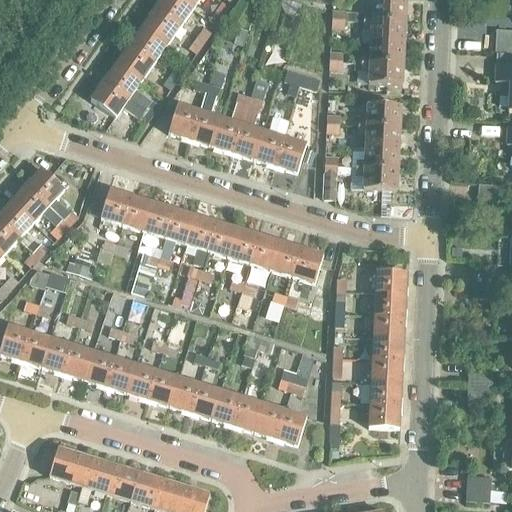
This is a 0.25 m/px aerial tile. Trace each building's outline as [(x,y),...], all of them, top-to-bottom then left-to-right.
[(177,0),(162,0),(155,11),(180,28),(192,10),(177,0)] [(177,0),(192,10),(199,0),(177,0)] [(345,0),(335,0),(333,7),(343,10),(345,0)] [(405,25),(407,3),(373,2),(373,15),(345,14),(345,22),(405,25)] [(155,11),(142,29),(166,47),(180,28),(155,11)] [(216,12),(208,23),(216,29),(224,18),(216,12)] [(345,14),(332,13),(331,22),(345,22),(345,14)] [(344,32),(345,23),(345,22),(331,22),(331,32),(344,32)] [(404,46),(405,25),(345,22),(345,23),(364,24),(363,30),(372,31),(371,44),(404,46)] [(142,29),(130,47),(154,64),(159,57),(166,47),(142,29)] [(203,30),(196,40),(204,46),(211,36),(203,30)] [(239,31),(234,46),(242,49),(247,34),(239,31)] [(495,54),(511,54),(511,32),(496,32),(495,54)] [(196,57),(204,46),(196,40),(187,52),(196,57)] [(362,64),(403,66),(404,46),(371,44),(370,58),(362,57),(362,64)] [(130,47),(116,65),(141,83),(154,64),(130,47)] [(329,54),(329,64),(342,64),(342,55),(329,54)] [(511,56),(497,56),(496,67),(495,67),(495,84),(510,85),(509,114),(511,114),(511,56)] [(342,74),(342,64),(329,64),(328,74),(342,74)] [(354,65),(354,71),(361,72),(370,72),(369,87),(402,89),(403,66),(362,64),(361,66),(354,65)] [(116,65),(104,83),(152,118),(158,109),(152,104),(134,92),(141,83),(116,65)] [(175,68),(170,76),(178,82),(185,72),(177,66),(175,68)] [(287,73),(283,85),(290,87),(287,97),(296,99),(299,90),(303,78),(287,73)] [(162,88),(170,94),(178,82),(170,76),(162,88)] [(199,114),(190,143),(211,149),(220,120),(211,117),(216,100),(217,100),(222,82),(210,78),(207,86),(204,96),(199,114)] [(320,83),(303,78),(299,90),(316,95),(320,83)] [(192,92),(204,96),(207,86),(195,82),(192,92)] [(255,82),(250,100),(262,103),(268,86),(255,82)] [(104,83),(90,103),(114,120),(121,110),(138,122),(137,124),(144,129),(152,118),(104,83)] [(211,149),(233,156),(250,100),(237,96),(235,106),(236,106),(230,123),(220,120),(211,149)] [(254,131),(262,103),(250,100),(233,156),(253,162),(262,133),(254,131)] [(168,136),(190,143),(199,114),(177,107),(168,136)] [(358,121),(357,128),(399,130),(400,108),(368,107),(367,121),(358,121)] [(326,117),(326,127),(339,128),(340,118),(326,117)] [(339,137),(339,128),(326,127),(325,137),(339,137)] [(357,135),(366,135),(365,149),(398,151),(399,130),(357,128),(357,135)] [(284,140),(262,133),(253,162),(275,169),(284,140)] [(306,146),(295,143),(284,140),(275,169),(297,175),(306,146)] [(356,162),(355,170),(397,172),(398,151),(365,149),(365,163),(356,162)] [(314,156),(306,153),(302,166),(310,169),(314,156)] [(325,159),(324,168),(337,169),(338,160),(325,159)] [(337,178),(337,169),(324,168),(324,177),(337,178)] [(396,194),(397,172),(355,170),(355,177),(364,177),(363,192),(396,194)] [(42,171),(26,188),(70,229),(78,220),(71,213),(69,216),(54,202),(63,191),(42,171)] [(336,178),(337,178),(324,177),(322,202),(334,203),(336,178)] [(478,199),(502,200),(502,188),(478,187),(478,199)] [(26,188),(11,204),(33,225),(41,216),(55,229),(50,235),(57,243),(70,229),(26,188)] [(108,192),(100,221),(122,228),(131,199),(108,192)] [(131,199),(122,228),(143,234),(152,206),(131,199)] [(11,204),(0,216),(0,223),(18,241),(33,254),(38,248),(23,235),(33,225),(11,204)] [(152,206),(143,234),(165,241),(174,212),(152,206)] [(159,260),(156,270),(168,273),(171,264),(168,263),(174,244),(186,247),(195,219),(174,212),(165,241),(159,260)] [(195,219),(186,247),(197,251),(192,267),(201,270),(207,254),(217,225),(195,219)] [(0,223),(0,255),(2,258),(18,241),(0,223)] [(217,225),(207,254),(228,260),(238,232),(217,225)] [(238,232),(228,260),(249,267),(259,238),(238,232)] [(259,238),(249,267),(271,273),(280,245),(259,238)] [(104,243),(101,253),(112,256),(113,257),(116,247),(104,243)] [(280,245),(271,273),(292,280),(301,251),(280,245)] [(38,248),(33,254),(40,261),(48,253),(41,246),(38,248)] [(126,260),(129,251),(116,247),(113,257),(126,260)] [(451,259),(461,259),(462,251),(451,250),(451,259)] [(292,280),(287,295),(299,299),(304,283),(313,286),(313,288),(316,290),(314,296),(329,300),(330,293),(332,284),(335,272),(334,272),(320,268),(323,258),(301,251),(292,280)] [(109,267),(112,256),(101,253),(98,263),(109,267)] [(33,254),(23,265),(30,272),(40,261),(33,254)] [(144,264),(143,266),(156,270),(159,260),(146,256),(144,264)] [(89,271),(91,265),(76,260),(74,266),(70,265),(66,275),(92,283),(95,273),(89,271)] [(131,292),(130,296),(146,301),(156,270),(143,266),(144,264),(140,263),(137,272),(131,292)] [(186,279),(198,283),(201,273),(189,269),(186,279)] [(214,277),(201,273),(198,283),(211,287),(214,277)] [(358,285),(357,296),(375,297),(375,298),(405,299),(406,275),(376,274),(375,285),(358,285)] [(47,283),(48,279),(37,275),(32,292),(43,295),(47,283)] [(48,279),(47,283),(59,287),(61,280),(49,276),(48,279)] [(473,276),(473,288),(497,289),(498,277),(473,276)] [(2,287),(10,294),(18,285),(11,278),(2,287)] [(197,284),(187,281),(180,303),(173,301),(171,308),(178,310),(188,314),(197,284)] [(228,292),(241,296),(244,286),(231,282),(228,292)] [(345,296),(346,283),(337,282),(336,296),(345,296)] [(241,296),(236,311),(249,315),(256,290),(244,286),(241,296)] [(0,289),(0,304),(10,294),(2,287),(0,289)] [(497,302),(497,289),(473,288),(472,300),(497,302)] [(282,307),(285,299),(274,295),(271,304),(282,307)] [(334,304),(334,317),(345,318),(359,319),(359,313),(345,312),(345,305),(345,296),(336,296),(336,305),(334,304)] [(38,306),(41,299),(34,297),(32,304),(38,306)] [(374,318),(374,319),(404,320),(405,299),(375,298),(374,318)] [(299,303),(285,299),(282,307),(295,311),(290,327),(299,329),(306,306),(298,303),(299,303)] [(200,305),(194,303),(192,314),(201,316),(203,310),(200,305)] [(26,304),(23,313),(34,317),(37,307),(27,304),(26,304)] [(50,311),(37,307),(34,317),(47,321),(50,311)] [(67,327),(79,330),(81,321),(70,317),(67,327)] [(334,317),(333,330),(344,331),(345,318),(334,317)] [(373,332),(373,342),(403,343),(404,320),(374,319),(373,332)] [(92,324),(81,321),(79,330),(90,334),(92,324)] [(7,329),(0,351),(0,358),(19,364),(28,335),(18,332),(7,329)] [(107,339),(120,343),(123,333),(110,330),(107,339)] [(135,337),(123,333),(120,343),(132,347),(135,337)] [(28,335),(19,364),(40,371),(49,342),(28,335)] [(243,349),(257,353),(260,342),(246,338),(243,349)] [(49,342),(40,371),(62,377),(71,348),(49,342)] [(150,352),(162,356),(165,346),(153,342),(150,352)] [(274,347),(260,342),(257,353),(270,357),(274,347)] [(372,352),(371,364),(402,365),(403,343),(373,342),(372,352)] [(454,343),(448,351),(454,355),(460,347),(454,343)] [(177,350),(165,346),(162,356),(175,360),(177,350)] [(71,348),(62,377),(83,384),(92,355),(71,348)] [(332,349),(332,364),(342,365),(343,350),(332,349)] [(92,355),(83,384),(105,390),(114,361),(92,355)] [(196,356),(193,364),(205,368),(208,360),(196,356)] [(208,360),(205,368),(217,372),(220,363),(208,360)] [(114,361),(105,390),(125,397),(135,368),(114,361)] [(332,364),(331,379),(341,380),(342,365),(332,364)] [(371,364),(370,386),(401,387),(402,365),(371,364)] [(135,368),(125,397),(147,403),(156,374),(135,368)] [(283,372),(277,391),(290,395),(293,385),(295,379),(295,378),(296,376),(283,372)] [(156,374),(147,403),(168,410),(177,381),(156,374)] [(468,377),(467,390),(492,391),(492,378),(468,377)] [(177,381),(168,410),(190,417),(199,388),(187,384),(177,381)] [(293,385),(290,395),(302,399),(305,389),(293,385)] [(370,386),(369,408),(400,410),(401,387),(370,386)] [(199,388),(190,417),(210,423),(219,394),(210,391),(199,388)] [(491,403),(492,391),(467,390),(467,403),(491,403)] [(330,393),(330,407),(340,407),(341,394),(330,393)] [(219,394),(210,423),(231,430),(240,400),(219,394)] [(240,400),(231,430),(253,436),(262,407),(240,400)] [(262,407),(253,436),(274,443),(284,414),(262,407)] [(330,407),(329,426),(339,427),(340,407),(330,407)] [(369,408),(368,431),(398,433),(400,410),(369,408)] [(284,414),(274,443),(296,450),(305,420),(284,414)] [(328,445),(331,445),(338,445),(339,427),(329,426),(328,445)] [(511,442),(505,442),(503,471),(511,471),(511,442)] [(56,452),(48,480),(81,490),(83,491),(87,477),(77,474),(81,459),(56,452)] [(81,459),(77,474),(87,477),(83,491),(81,490),(77,504),(86,507),(90,493),(106,498),(115,470),(81,459)] [(115,470),(106,498),(129,505),(138,477),(115,470)] [(138,477),(129,505),(139,508),(151,511),(153,511),(162,485),(138,477)] [(467,479),(467,491),(490,493),(491,480),(467,479)] [(162,485),(153,511),(178,511),(186,492),(162,485)] [(507,505),(508,494),(490,493),(467,491),(466,504),(490,505),(507,505)] [(205,511),(209,499),(186,492),(178,511),(205,511)]
